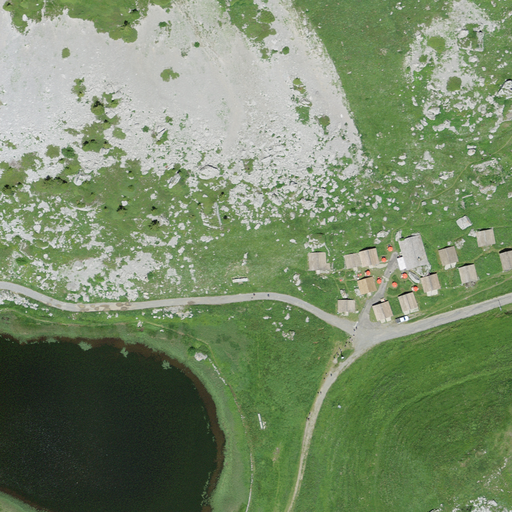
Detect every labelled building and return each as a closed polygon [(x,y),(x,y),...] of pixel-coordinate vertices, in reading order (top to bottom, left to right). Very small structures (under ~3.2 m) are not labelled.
[(492,231),(477,233),(479,247),(494,244),(492,231)] [(420,236),(399,241),(407,271),(428,265),(420,236)] [(453,247),(439,251),(443,265),(457,261),(453,247)] [(362,266),(363,269),(380,265),(375,249),(359,253),(362,266)] [(511,252),(500,255),(503,271),(511,268),(511,252)] [(362,266),(359,253),(344,257),(347,270),(362,266)] [(312,271),(328,270),(328,254),(312,254),(312,271)] [(473,267),(459,270),(461,282),(476,279),(473,267)] [(436,275),(420,280),(424,293),(440,288),(436,275)] [(373,278),(357,283),(361,295),(376,290),(373,278)] [(413,293),(398,297),(402,312),(417,308),(413,293)] [(338,300),(338,313),(355,313),(355,300),(338,300)] [(388,302),(372,308),(378,322),(393,316),(388,302)]
